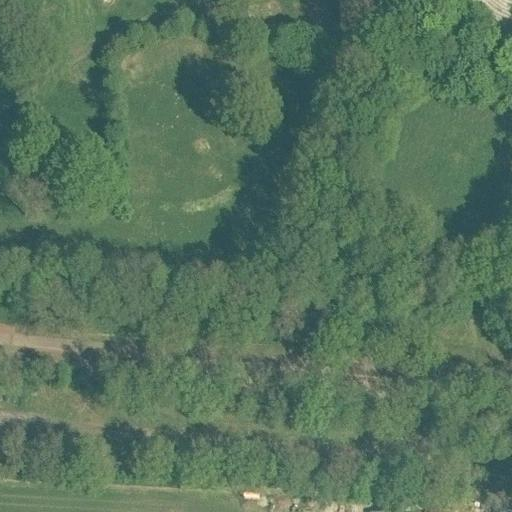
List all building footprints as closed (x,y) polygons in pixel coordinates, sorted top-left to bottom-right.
[(0,0),(0,34),(10,39),(16,23),(42,34),(49,20),(0,0)] [(81,0),(77,4),(91,19),(111,0),(81,0)] [(194,0),(200,11),(222,0),(194,0)] [(332,0),(285,0),(326,17),(333,0),(332,0)] [(397,0),(367,0),(399,24),(410,10),(397,0)] [(156,49),(155,83),(174,83),(172,112),(190,113),(193,50),(156,49)] [(215,52),(214,87),(233,87),(231,115),(249,116),(252,54),(215,52)] [(0,61),(0,78),(17,86),(24,72),(0,61)] [(295,66),(283,98),(302,104),(291,131),(308,137),(330,78),(295,66)] [(37,155),(29,218),(66,221),(70,187),(51,186),(54,158),(37,155)] [(95,160),(88,222),(124,226),(128,192),(109,190),(112,162),(95,160)] [(158,163),(151,226),(188,229),(191,195),(172,194),(176,166),(158,163)] [(223,167),(216,229),(253,233),(256,199),(238,198),(241,169),(223,167)] [(0,218),(12,219),(14,186),(0,185),(0,218)]
